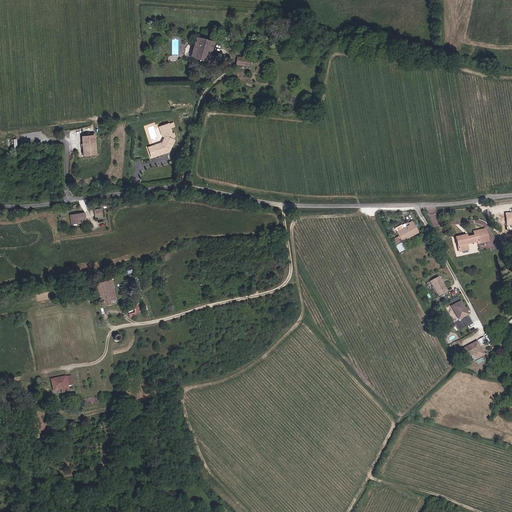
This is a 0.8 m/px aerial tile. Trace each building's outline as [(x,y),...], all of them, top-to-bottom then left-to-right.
[(208,62),(213,42),(196,38),(191,57),(208,62)] [(249,66),(250,60),(238,57),(236,64),(249,66)] [(169,152),(174,140),(173,137),(172,134),(170,128),(174,127),(173,122),(168,124),(167,124),(164,125),(163,126),(165,130),(160,132),(162,136),(164,137),(161,143),(153,146),(156,156),(169,152)] [(96,154),(94,136),(82,137),(84,155),(96,154)] [(86,222),(85,213),(71,214),(72,224),(86,222)] [(394,230),(398,241),(416,234),(410,220),(405,222),(406,225),(394,230)] [(454,239),(457,253),(467,251),(466,245),(475,243),(476,245),(486,243),(483,231),(473,233),(474,236),(465,238),(465,236),(454,239)] [(446,291),(438,276),(428,282),(436,296),(446,291)] [(115,287),(112,278),(95,283),(100,299),(102,298),(104,306),(112,304),(111,300),(117,299),(114,288),(115,287)] [(140,310),(137,297),(132,298),(135,311),(140,310)] [(460,301),(450,306),(457,321),(451,324),(456,334),(472,325),(460,301)] [(477,341),(461,349),(466,359),(472,356),(482,351),(477,341)] [(482,351),(472,356),(474,360),(484,356),(482,351)] [(66,386),(65,376),(51,378),(53,390),(60,389),(66,388),(66,386)]
